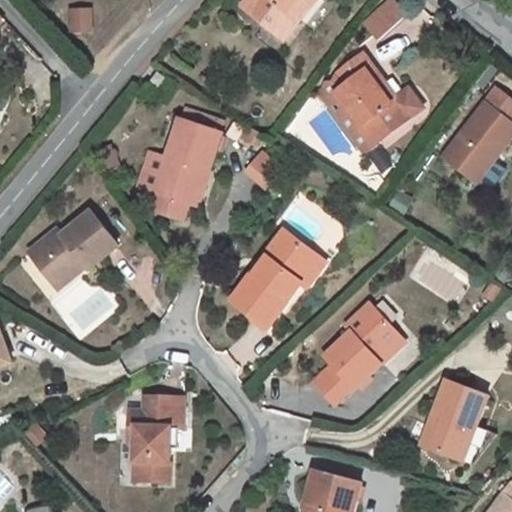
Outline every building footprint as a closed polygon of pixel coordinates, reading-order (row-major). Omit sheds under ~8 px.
[(247,0),(243,7),(285,41),(301,21),(294,16),(307,0),(247,0)] [(307,0),(294,16),(301,21),(317,0),(307,0)] [(397,1),(364,17),(374,37),(407,21),(397,1)] [(366,50),(381,66),(404,44),(389,29),(366,50)] [(365,155),(377,146),(421,110),(420,104),(413,95),(405,94),(398,99),(393,102),(381,88),(386,84),(364,54),(339,73),(340,73),(331,83),(335,90),(321,101),(365,155)] [(159,90),(167,80),(159,73),(152,83),(159,90)] [(393,102),(398,99),(386,84),(381,88),(393,102)] [(511,100),(497,89),(444,158),(478,184),(511,139),(511,100)] [(143,188),(160,194),(189,203),(200,170),(209,174),(222,133),(182,120),(169,160),(153,155),(143,188)] [(241,135),(245,138),(251,129),(246,127),(241,135)] [(251,129),(245,138),(256,144),(262,136),(251,129)] [(258,152),(244,176),(270,191),(283,167),(258,152)] [(200,170),(189,203),(199,207),(209,174),(200,170)] [(183,220),(189,203),(160,194),(155,211),(183,220)] [(54,282),(83,260),(89,267),(91,269),(120,245),(93,214),(65,236),(61,231),(32,254),(54,282)] [(301,253),(305,247),(286,233),(268,257),(271,260),(259,276),(255,274),(234,302),(270,328),(303,284),(300,282),(314,262),(301,253)] [(303,284),(309,288),(327,263),(305,247),(301,253),(314,262),(300,282),(303,284)] [(83,260),(54,282),(60,289),(89,267),(83,260)] [(506,292),(496,285),(488,297),(498,304),(506,292)] [(332,364),(353,387),(356,390),(384,364),(377,358),(401,336),(371,304),(346,327),(351,333),(325,357),(332,364)] [(0,366),(12,362),(0,330),(0,366)] [(377,358),(384,364),(406,343),(401,336),(377,358)] [(335,404),(353,387),(332,364),(314,381),(335,404)] [(466,461),(489,397),(448,381),(433,420),(438,423),(429,448),(466,461)] [(143,463),(142,483),(170,483),(171,450),(172,430),(179,430),(184,430),(186,398),(154,397),(153,412),(146,412),(130,412),(130,427),(138,427),(137,443),(136,463),(143,463)] [(438,423),(433,420),(423,445),(429,448),(438,423)] [(138,427),(130,427),(129,442),(137,443),(138,427)] [(179,430),(172,430),(171,450),(179,450),(179,430)] [(355,511),(363,485),(316,473),(306,509),(309,510),(317,511),(355,511)] [(511,511),(511,497),(504,491),(487,511),(511,511)]
